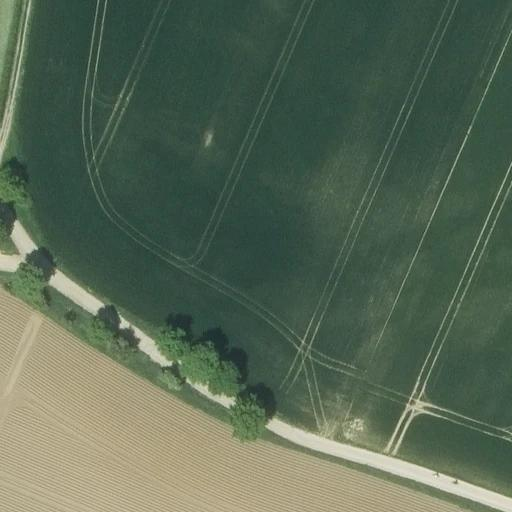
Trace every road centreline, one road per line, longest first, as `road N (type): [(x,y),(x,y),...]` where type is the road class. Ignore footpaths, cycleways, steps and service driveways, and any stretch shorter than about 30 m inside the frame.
road 1 (track): [(0,213),(59,284),(242,410),(511,507)]
road 2 (track): [(0,146),(26,0)]
